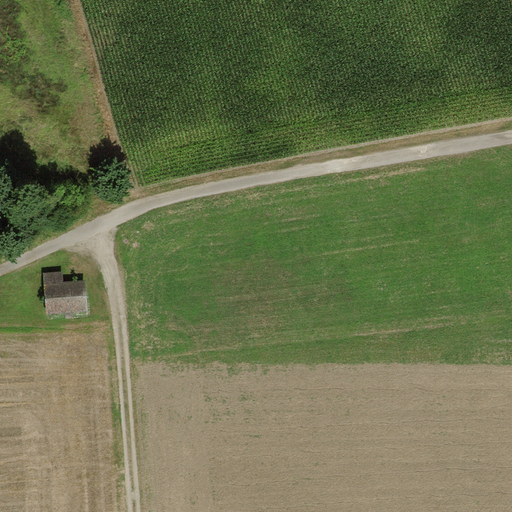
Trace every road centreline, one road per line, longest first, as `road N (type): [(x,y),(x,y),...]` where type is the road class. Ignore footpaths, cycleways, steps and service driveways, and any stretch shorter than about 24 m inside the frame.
road 1 (track): [(511,126),(172,188),(0,270)]
road 2 (track): [(134,511),(116,297),(93,230)]
